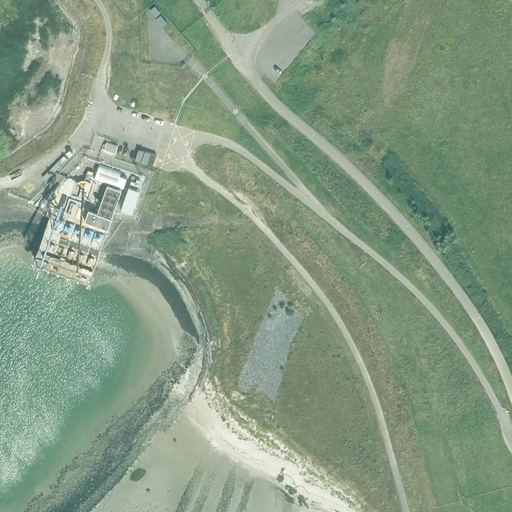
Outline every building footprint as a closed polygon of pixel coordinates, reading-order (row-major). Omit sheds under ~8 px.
[(155,6),(150,10),(156,16),(160,12),(155,6)] [(161,15),(157,18),(156,19),(162,26),(167,22),(161,15)] [(106,142),(104,149),(115,153),(118,146),(106,142)] [(123,189),(127,178),(120,176),(121,172),(99,164),(94,179),(123,189)] [(143,176),(145,171),(138,168),(135,174),(143,176)] [(132,213),(142,184),(131,180),(121,209),(132,213)] [(102,249),(113,219),(114,217),(112,216),(113,212),(121,190),(107,185),(101,202),(92,199),(89,208),(84,207),(86,203),(71,197),(70,201),(63,199),(59,208),(55,207),(42,245),(36,261),(91,281),(95,269),(102,249)] [(79,187),(76,195),(83,198),(86,190),(79,187)]
